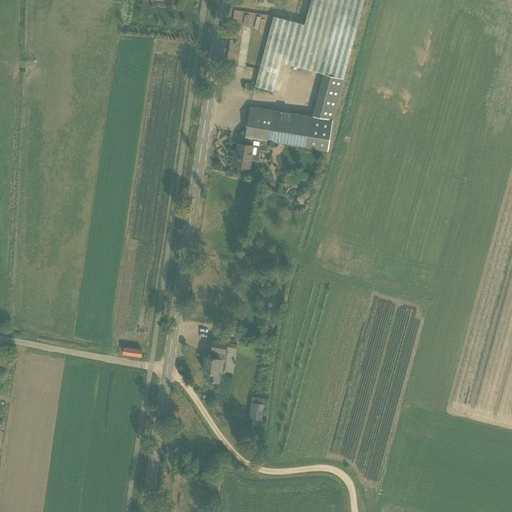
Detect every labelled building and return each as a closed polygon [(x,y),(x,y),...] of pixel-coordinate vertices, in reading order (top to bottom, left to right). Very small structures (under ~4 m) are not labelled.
[(344,78),(364,0),(310,0),(304,24),(305,25),(294,65),(324,73),(344,78)] [(305,25),(304,24),(273,16),(255,86),(274,91),(281,62),(294,65),(305,25)] [(329,150),(333,119),(313,116),(250,107),(246,135),(240,134),(236,156),(234,156),(233,165),(251,167),(252,159),(259,161),(261,150),(268,151),(270,141),(329,150)] [(299,188),(300,198),(310,196),(309,186),(299,188)] [(226,337),(234,338),(235,331),(227,330),(226,337)] [(226,354),(227,342),(213,340),(212,351),(214,351),(213,357),(206,356),(203,372),(208,372),(207,381),(221,383),(221,373),(219,373),(221,359),(224,359),(225,354),(226,354)] [(124,347),(123,354),(141,356),(142,350),(124,347)] [(252,402),(250,419),(263,420),(265,404),(252,402)] [(252,426),(236,423),(233,438),(249,441),(252,426)]
